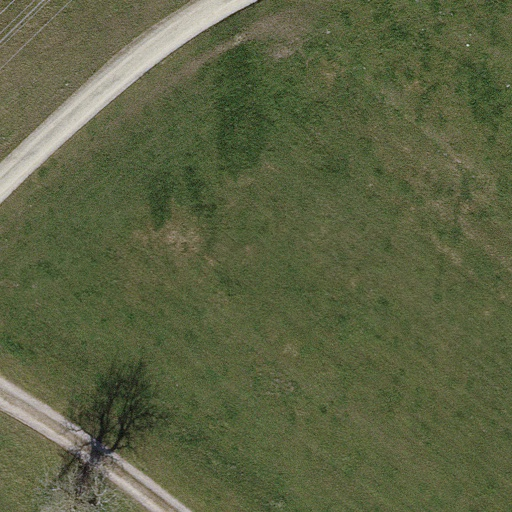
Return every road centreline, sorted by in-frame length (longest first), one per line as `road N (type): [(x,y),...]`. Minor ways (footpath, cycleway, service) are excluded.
road 1 (track): [(0,191),(154,48),(237,0)]
road 2 (track): [(0,383),(174,511)]
